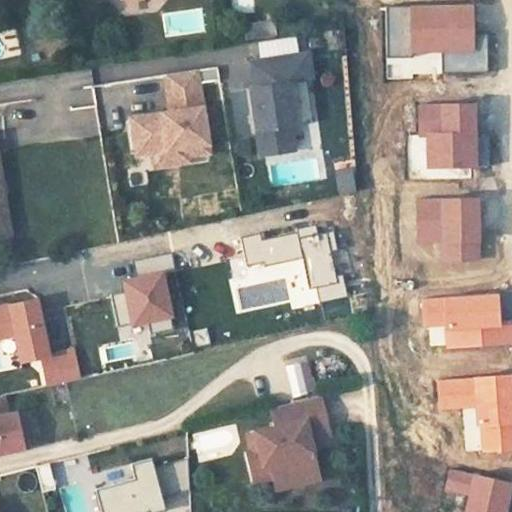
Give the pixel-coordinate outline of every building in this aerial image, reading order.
[(231,0),(233,11),(255,9),(254,0),(231,0)] [(247,23),(248,40),(278,37),(277,20),(247,23)] [(305,80),(305,79),(300,80),(298,69),(311,67),(308,52),(251,61),(255,87),(251,87),(261,155),(295,150),(291,125),(297,124),(294,102),(309,100),(305,80)] [(312,79),(311,67),(298,69),(300,80),(305,79),(305,80),(312,79)] [(207,143),(196,70),(164,75),(170,112),(161,113),(162,118),(154,119),(153,114),(129,118),(135,154),(150,152),(166,149),(168,164),(188,161),(187,156),(186,146),(207,143)] [(312,122),(309,100),(294,102),(297,124),(312,122)] [(208,153),(207,143),(186,146),(187,156),(208,153)] [(168,164),(166,149),(150,152),(152,167),(168,164)] [(354,169),(335,171),(338,194),(357,192),(354,169)] [(137,272),(174,266),(172,254),(135,260),(137,272)] [(169,274),(126,282),(135,329),(178,321),(169,274)] [(10,303),(0,305),(0,338),(18,335),(25,364),(43,360),(49,387),(84,379),(76,345),(61,349),(62,353),(54,355),(42,301),(11,307),(10,303)] [(16,340),(4,340),(5,363),(17,362),(16,340)] [(286,361),(292,395),(315,391),(310,357),(286,361)] [(0,453),(24,448),(17,413),(7,415),(3,396),(0,396),(0,453)] [(328,434),(319,396),(269,408),(273,426),(245,433),(250,452),(257,450),(261,465),(268,464),(274,489),(318,479),(311,452),(305,454),(302,441),(328,434)] [(35,445),(27,411),(17,413),(24,448),(35,445)] [(200,460),(234,450),(227,424),(193,434),(200,460)] [(137,474),(97,486),(104,511),(130,511),(195,493),(183,452),(135,466),(137,474)]
